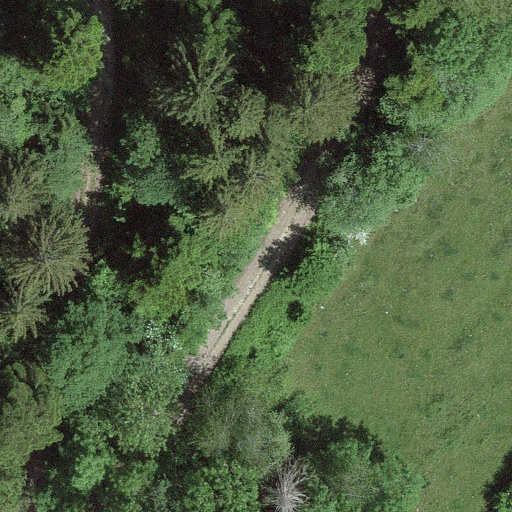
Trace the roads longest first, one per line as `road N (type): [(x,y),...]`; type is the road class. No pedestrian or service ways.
road 1 (track): [(111,511),(318,187),(375,39),(382,0)]
road 2 (track): [(33,511),(105,80),(97,0)]
